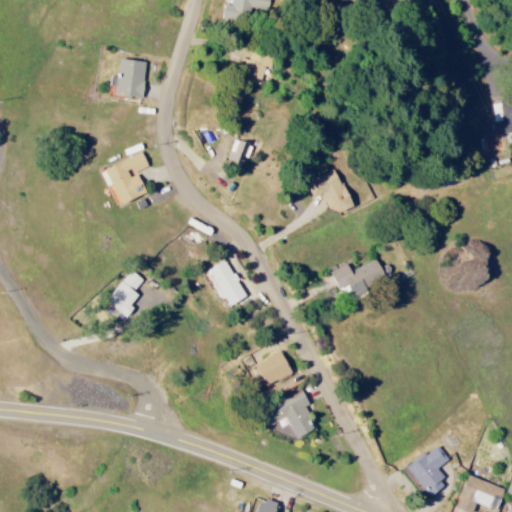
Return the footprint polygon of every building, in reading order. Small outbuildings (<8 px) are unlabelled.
[(230,0),(230,6),(223,5),(221,19),(243,21),(245,8),(267,10),(267,0),(230,0)] [(242,59),(236,78),(261,86),(269,57),(250,52),(247,61),(242,59)] [(143,62),(117,60),(115,77),(108,77),(107,86),(114,87),(113,96),(140,99),(143,62)] [(503,135),(511,133),(511,98),(497,101),(498,104),(491,105),(493,123),(501,122),(503,135)] [(243,166),(249,145),(231,140),(226,161),(243,166)] [(304,184),(311,199),(320,195),(330,217),(350,207),(333,170),(304,184)] [(328,273),(337,292),(342,290),(347,301),(392,280),(385,265),(378,269),(374,260),(349,272),(345,264),(328,273)] [(207,270),(227,308),(245,298),(224,261),(207,270)] [(103,302),(122,317),(137,297),(132,292),(141,281),(128,271),(103,302)] [(253,365),(263,386),(289,374),(279,352),(253,365)] [(260,411),(269,428),(276,425),(279,429),(287,425),(294,440),(313,431),(301,407),(306,405),(300,392),(260,411)] [(425,500),(444,485),(433,471),(447,461),(434,445),(402,471),(425,500)] [(492,511),(500,488),(465,477),(455,510),(459,511),(471,511),(474,506),(492,511)] [(274,511),(277,505),(260,499),(255,511),(274,511)]
